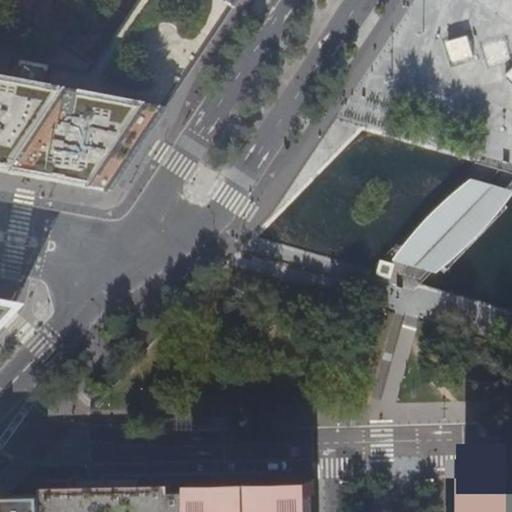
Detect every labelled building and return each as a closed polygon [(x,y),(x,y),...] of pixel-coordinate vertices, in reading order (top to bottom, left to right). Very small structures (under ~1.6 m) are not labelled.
[(238,0),(0,0),(0,172),(108,192),(238,0)] [(472,33),(452,39),(458,59),(478,53),(472,33)] [(0,325),(22,303),(0,298),(0,325)] [(456,511),(511,511),(511,479),(455,483),(456,511)] [(4,498),(0,501),(0,511),(306,511),(305,490),(4,498)]
